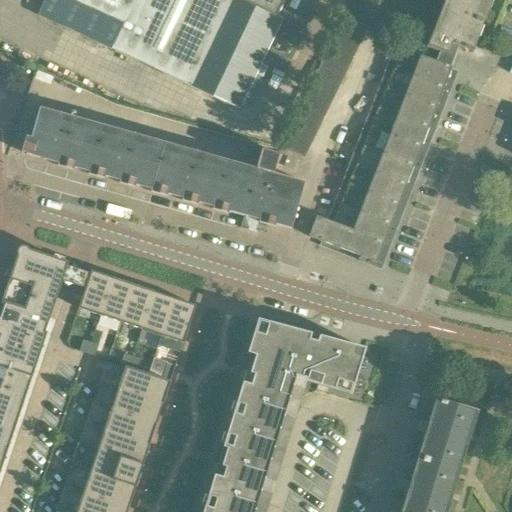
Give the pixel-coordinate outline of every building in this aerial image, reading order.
[(72,0),(73,1),(71,0),(45,0),(39,14),(240,112),(284,21),(304,31),(318,0),(72,0)] [(353,0),(351,7),(363,13),(368,0),(353,0)] [(439,52),(435,62),(450,68),(458,47),(472,52),(492,0),(449,0),(436,36),(431,34),(426,46),(439,52)] [(362,38),(367,28),(344,17),(339,27),(362,38)] [(357,48),(362,38),(339,27),(334,37),(357,48)] [(334,37),(329,47),(352,58),(357,48),(334,37)] [(450,68),(435,62),(394,46),(326,221),(316,216),(308,237),(375,263),(450,68)] [(347,68),(352,58),(329,47),(324,57),(347,68)] [(324,57),(319,67),(342,78),(347,68),(324,57)] [(337,88),(342,78),(319,67),(314,77),(337,88)] [(314,77),(310,87),(332,98),(337,88),(314,77)] [(310,87),(305,97),(328,108),(332,98),(310,87)] [(323,118),(328,108),(305,97),(300,107),(323,118)] [(318,128),(323,118),(300,107),(295,117),(318,128)] [(278,155),(260,150),(255,170),(247,167),(234,164),(222,160),(209,157),(196,153),(182,149),(168,145),(154,141),(136,136),(120,132),(105,127),(88,123),(69,118),(39,109),(26,155),(290,229),(303,183),(272,175),(278,155)] [(295,117),(290,127),(313,138),(318,128),(295,117)] [(285,137),(308,148),(313,138),(290,127),(285,137)] [(288,151),(293,141),(285,137),(280,147),(288,151)] [(296,154),(300,144),(293,141),(288,151),(296,154)] [(303,158),(308,148),(300,144),(296,154),(303,158)] [(0,470),(1,467),(43,340),(44,338),(46,333),(44,332),(49,319),(61,281),(69,284),(73,285),(84,289),(86,284),(89,274),(77,270),(66,266),(67,263),(64,262),(53,259),(29,251),(28,251),(26,248),(22,247),(18,248),(17,249),(16,253),(16,257),(12,269),(8,280),(0,304),(3,306),(0,313),(0,470)] [(84,289),(78,309),(99,316),(112,278),(90,271),(89,274),(86,284),(84,289)] [(112,278),(99,316),(120,323),(132,285),(112,278)] [(132,285),(120,323),(140,330),(153,292),(132,285)] [(153,292),(140,330),(160,336),(161,337),(173,299),(153,292)] [(160,336),(157,346),(179,354),(182,344),(195,306),(173,299),(161,337),(160,336)] [(264,511),(287,439),(299,402),(305,382),(349,395),(361,356),(308,340),(310,334),(257,320),(247,353),(250,355),(202,511),(264,511)] [(83,340),(79,351),(87,354),(91,342),(83,340)] [(91,342),(87,354),(95,356),(99,345),(91,342)] [(124,354),(120,365),(122,366),(124,367),(128,368),(131,357),(124,354)] [(131,357),(128,368),(135,370),(139,359),(131,357)] [(166,364),(161,379),(169,382),(174,366),(166,364)] [(120,380),(117,388),(140,395),(163,403),(170,382),(169,382),(161,379),(147,374),(135,370),(128,368),(124,367),(120,380)] [(117,388),(110,408),(133,416),(156,423),(163,403),(140,395),(117,388)] [(446,511),(477,411),(435,398),(400,511),(446,511)] [(110,408),(104,429),(126,436),(149,444),(156,423),(133,416),(110,408)] [(104,429),(97,449),(120,457),(142,465),(143,462),(145,457),(149,444),(126,436),(104,429)] [(97,449),(90,470),(113,477),(135,485),(142,465),(120,457),(97,449)] [(90,470),(83,490),(106,498),(129,506),(129,505),(131,499),(135,485),(113,477),(90,470)] [(83,490),(76,511),(79,511),(126,511),(127,510),(129,506),(106,498),(83,490)]
